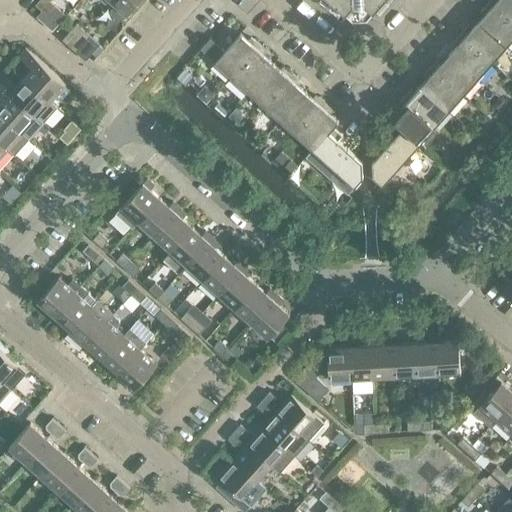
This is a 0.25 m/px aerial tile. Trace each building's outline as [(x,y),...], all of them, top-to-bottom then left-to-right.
[(42,10),(51,0),(50,0),(39,0),(35,4),(42,10)] [(49,16),(57,6),(51,0),(42,10),(49,16)] [(111,0),(115,3),(110,8),(110,13),(117,18),(121,18),(126,13),(127,14),(139,0),(111,0)] [(329,0),(346,14),(347,12),(352,6),(354,6),(353,0),(329,0)] [(359,0),(360,6),(366,5),(371,11),(373,13),(384,0),(359,0)] [(511,39),(511,20),(489,0),(483,6),(487,10),(479,20),(507,45),(511,39)] [(511,0),(489,0),(511,20),(511,0)] [(507,45),(479,20),(470,29),(466,26),(460,33),(492,61),(507,45)] [(76,22),(61,39),(69,45),(83,29),(76,22)] [(96,56),(104,48),(83,29),(69,45),(85,60),(92,53),(96,56)] [(224,50),(210,37),(201,48),(232,76),(261,44),(254,37),(251,41),(241,32),(224,50)] [(492,61),(460,33),(454,39),(458,43),(449,52),(478,78),(492,61)] [(261,44),(232,76),(248,90),(274,62),(264,53),(268,49),(261,44)] [(32,66),(24,75),(51,99),(66,82),(26,47),(19,54),(32,66)] [(478,78),(449,52),(441,61),(437,58),(431,65),(463,94),(478,78)] [(274,62),(248,90),(265,105),(293,72),(287,66),(283,70),(274,62)] [(463,94),(431,65),(425,71),(429,75),(421,84),(449,110),(463,94)] [(58,106),(24,75),(16,84),(3,72),(0,75),(0,82),(43,122),(58,106)] [(293,72),(265,105),(281,119),(306,91),(296,82),(300,78),(293,72)] [(501,90),(510,98),(511,95),(511,84),(509,81),(501,90)] [(43,122),(0,82),(0,95),(3,99),(0,102),(0,112),(29,138),(43,122)] [(449,110),(421,84),(412,94),(408,90),(402,97),(435,126),(449,110)] [(306,91),(281,119),(297,134),(326,101),(319,95),(315,99),(306,91)] [(226,101),(217,93),(210,100),(219,109),(226,101)] [(435,126),(402,97),(396,104),(400,107),(391,117),(393,120),(394,118),(420,142),(435,126)] [(326,101),(297,134),(313,148),(333,125),(334,125),(339,120),(329,111),(332,107),(326,101)] [(29,138),(0,112),(0,140),(7,147),(14,154),(29,138)] [(394,118),(393,120),(386,128),(394,136),(372,160),(373,175),(383,184),(420,142),(394,118)] [(362,161),(346,146),(348,143),(344,139),(341,141),(338,139),(343,133),(334,125),(333,125),(313,148),(355,185),(363,176),(362,161)] [(56,153),(65,143),(58,137),(49,146),(56,153)] [(40,159),(45,164),(50,159),(44,154),(40,159)] [(139,220),(160,196),(150,188),(155,183),(147,177),(116,212),(132,227),(133,227),(139,220)] [(1,199),(8,206),(14,200),(6,193),(1,199)] [(160,196),(139,220),(155,234),(180,206),(173,200),(169,205),(160,196)] [(180,206),(155,234),(171,249),(192,225),(183,217),(187,212),(180,206)] [(192,225),(171,249),(163,258),(179,272),(187,263),(212,235),(205,229),(202,234),(192,225)] [(99,231),(93,238),(102,246),(108,239),(99,231)] [(212,235),(187,263),(204,278),(225,254),(215,246),(219,242),(212,235)] [(99,264),(105,257),(96,249),(90,256),(99,264)] [(126,267),(132,260),(123,252),(116,259),(126,267)] [(225,254),(204,278),(219,292),(244,264),(238,258),(234,262),(225,254)] [(57,265),(63,270),(71,261),(65,256),(57,265)] [(108,272),(114,265),(105,257),(99,264),(108,272)] [(126,267),(135,275),(141,269),(132,260),(126,267)] [(244,264),(219,292),(236,307),(257,283),(247,275),(251,270),(244,264)] [(59,275),(38,299),(54,314),(81,285),(73,278),(68,283),(59,275)] [(511,278),(510,281),(506,277),(499,284),(511,295),(511,278)] [(131,293),(137,286),(128,278),(122,285),(131,293)] [(155,281),(149,288),(158,296),(164,289),(155,281)] [(257,283),(236,307),(251,321),(277,293),(270,287),(266,291),(257,283)] [(81,285),(54,314),(71,328),(97,298),(91,304),(83,297),(88,291),(81,285)] [(140,301),(146,294),(137,286),(131,293),(140,301)] [(164,289),(158,296),(167,305),(173,298),(164,289)] [(277,293),(251,321),(268,336),(270,334),(277,341),(289,328),(282,321),(290,312),(280,303),(283,299),(277,293)] [(97,298),(71,328),(87,343),(114,313),(97,298)] [(163,322),(169,315),(161,307),(154,314),(163,322)] [(187,310),(181,317),(190,325),(196,318),(187,310)] [(114,313),(87,343),(103,357),(130,327),(129,327),(124,333),(116,326),(120,322),(120,318),(114,313)] [(181,343),(190,333),(169,315),(163,322),(172,330),(169,333),(181,343)] [(196,318),(190,325),(199,333),(205,326),(196,318)] [(130,327),(103,357),(119,372),(140,348),(146,341),(130,327)] [(427,341),(415,341),(416,373),(438,372),(436,334),(426,335),(427,341)] [(445,334),(436,334),(438,372),(460,370),(459,338),(445,339),(445,334)] [(402,336),(393,337),(395,374),(416,373),(415,341),(402,342),(402,336)] [(384,343),(371,344),(373,375),(395,374),(393,337),(383,337),(384,343)] [(358,338),(349,339),(351,376),(373,375),(371,344),(359,344),(358,338)] [(222,354),(228,347),(219,339),(213,346),(222,354)] [(329,378),(351,376),(349,339),(340,339),(340,345),(327,346),(329,378)] [(20,359),(0,340),(0,377),(12,388),(27,371),(17,362),(20,359)] [(222,354),(231,362),(238,355),(228,347),(222,354)] [(140,348),(119,372),(136,387),(157,363),(140,348)] [(176,353),(171,348),(163,356),(169,361),(176,353)] [(0,400),(12,388),(0,377),(0,400)] [(497,418),(511,401),(511,389),(501,379),(473,411),(490,426),(497,418)] [(470,395),(479,386),(472,380),(464,389),(470,395)] [(314,396),(323,405),(330,398),(320,390),(314,396)] [(277,397),(269,391),(263,397),(273,406),(277,401),(277,397)] [(324,422),(291,393),(276,409),(309,439),(324,422)] [(273,406),(263,397),(257,404),(264,411),(268,410),(273,406)] [(511,401),(497,418),(511,431),(511,401)] [(309,439),(276,409),(262,425),(295,455),(309,439)] [(59,423),(52,417),(46,424),(46,428),(51,432),(59,423)] [(420,429),(432,428),(432,419),(420,420),(420,429)] [(420,429),(420,420),(407,421),(408,430),(420,429)] [(31,421),(9,445),(26,460),(47,436),(31,421)] [(377,432),(376,422),(364,423),(365,432),(377,432)] [(377,432),(389,431),(388,422),(376,422),(377,432)] [(59,423),(51,432),(56,436),(60,436),(66,429),(59,423)] [(248,429),(241,423),(234,430),(244,438),(248,433),(248,429)] [(295,455),(262,425),(248,442),(280,471),(295,455)] [(3,426),(0,429),(0,433),(5,438),(10,432),(3,426)] [(244,438),(234,430),(228,437),(235,443),(239,443),(244,438)] [(467,450),(473,443),(464,435),(458,442),(467,450)] [(47,436),(26,460),(42,474),(63,450),(47,436)] [(280,471),(248,442),(233,458),(257,479),(271,463),(280,471)] [(467,450),(476,458),(482,451),(473,443),(467,450)] [(91,452),(85,446),(78,453),(78,457),(83,461),(91,452)] [(63,450),(42,474),(58,489),(79,465),(63,450)] [(91,452),(83,461),(88,465),(92,465),(98,458),(91,452)] [(257,479),(233,458),(212,481),(228,495),(234,488),(242,496),(257,479)] [(79,465),(58,489),(74,503),(95,479),(79,465)] [(500,480),(506,473),(497,465),(491,472),(500,480)] [(509,488),(511,484),(511,478),(506,473),(500,480),(509,488)] [(124,480),(117,474),(110,481),(111,485),(115,490),(124,480)] [(95,479),(74,503),(84,511),(95,511),(111,494),(95,479)] [(124,480),(115,490),(120,494),(124,494),(130,487),(124,480)] [(484,487),(478,481),(469,490),(476,496),(484,487)] [(328,505),(334,498),(326,490),(319,497),(328,505)] [(476,496),(469,490),(461,499),(468,505),(476,496)] [(111,494),(95,511),(125,511),(128,509),(111,494)] [(511,511),(511,499),(509,497),(495,511),(511,511)] [(336,511),(338,511),(344,506),(334,498),(328,505),(336,511)]
